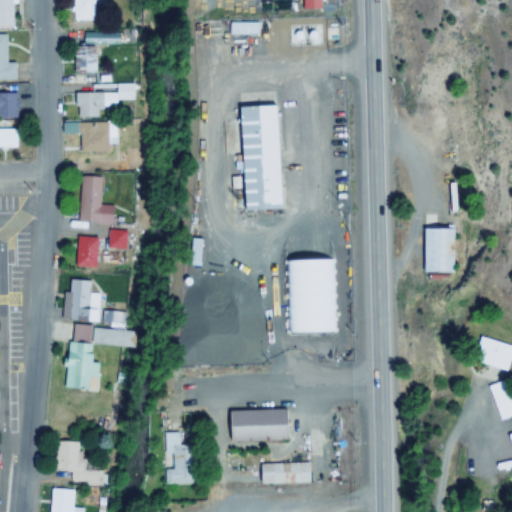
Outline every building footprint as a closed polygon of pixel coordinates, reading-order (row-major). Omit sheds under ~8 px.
[(0,0),(0,28),(13,29),(13,0),(0,0)] [(70,0),(70,22),(94,22),(93,0),(70,0)] [(82,43),(115,43),(115,34),(82,34),(82,43)] [(0,81),(15,81),(14,62),(5,63),(5,35),(0,35),(0,81)] [(94,73),(94,47),(71,47),(71,73),(94,73)] [(99,118),(99,102),(132,102),(131,85),(90,86),(90,93),(72,94),(73,119),(99,118)] [(17,93),(0,92),(0,119),(17,119),(17,93)] [(278,106),(235,108),(239,211),(282,209),(278,106)] [(77,153),(106,153),(105,124),(60,124),(60,135),(77,135),(77,153)] [(0,148),(17,149),(17,130),(0,129),(0,148)] [(97,178),(77,177),(75,222),(108,223),(109,206),(96,205),(97,178)] [(93,238),(73,238),(72,266),(93,267),(93,238)] [(422,250),(421,273),(443,273),(443,250),(422,250)] [(87,293),(87,281),(62,280),(60,322),(96,323),(97,293),(87,293)] [(61,390),(96,391),(97,364),(89,364),(89,345),(130,347),(130,331),(89,330),(89,343),(62,343),(61,390)] [(468,367),(501,367),(501,341),(468,341),(468,367)] [(288,442),(288,410),(225,410),(225,442),(288,442)] [(162,434),(164,468),(162,468),(163,486),(194,485),(191,432),(162,434)] [(51,473),(77,473),(77,442),(51,442),(51,473)] [(257,464),(257,484),(310,484),(310,464),(257,464)] [(70,511),(72,491),(48,490),(46,511),(70,511)]
